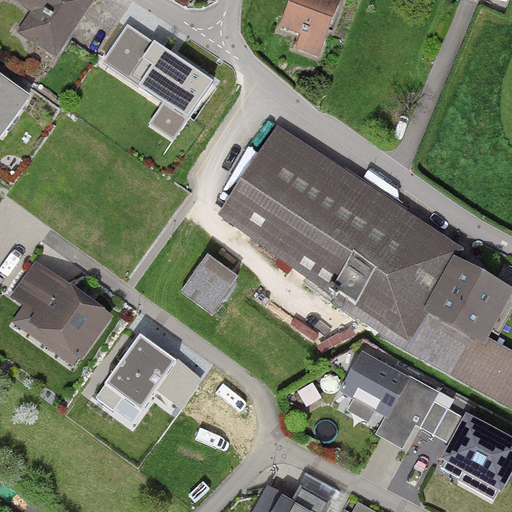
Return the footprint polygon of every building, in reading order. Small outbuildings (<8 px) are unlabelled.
[(91,0),(16,0),(35,12),(21,32),(55,55),(91,0)] [(327,0),(294,0),(286,25),(323,38),(335,3),(327,0)] [(214,80),(129,21),(102,60),(187,119),(214,80)] [(0,136),(0,137),(32,92),(0,69),(0,136)] [(459,254),(279,135),(225,216),(405,335),(459,254)] [(237,275),(207,254),(180,291),(210,312),(237,275)] [(511,292),(457,263),(430,314),(485,343),(511,292)] [(106,316),(36,267),(20,291),(49,311),(33,334),(74,362),(106,316)] [(174,358),(140,332),(94,394),(129,420),(174,358)] [(406,381),(363,357),(343,393),(387,417),(406,381)] [(511,474),(511,436),(465,414),(437,471),(499,501),(511,474)] [(300,511),(282,502),(277,511),(300,511)]
